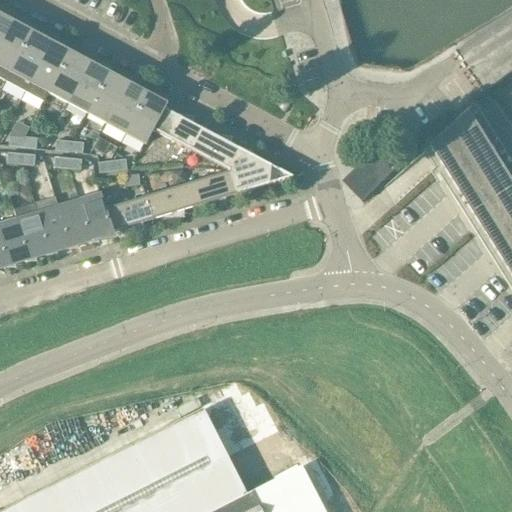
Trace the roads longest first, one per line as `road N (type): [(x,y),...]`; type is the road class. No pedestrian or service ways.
road 1 (unclassified): [(0,387),(192,312),(351,285)]
road 2 (residential): [(333,203),(0,303)]
road 3 (residential): [(318,150),(28,0)]
road 4 (unclassified): [(511,403),(435,314),(351,285)]
